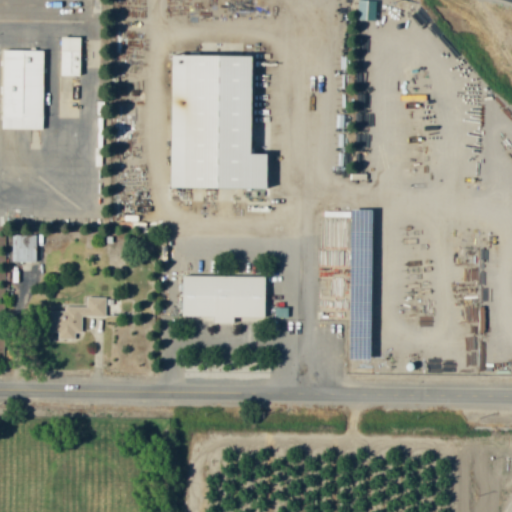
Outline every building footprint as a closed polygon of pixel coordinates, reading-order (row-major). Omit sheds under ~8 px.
[(374,21),(375,1),(359,1),(358,21),(374,21)] [(59,76),(79,76),(79,38),(59,37),(59,76)] [(41,130),(42,51),(1,51),(1,130),(41,130)] [(167,189),(263,190),(263,155),(249,155),(250,57),(168,56),(167,189)] [(11,235),(11,262),(35,262),(35,236),(11,235)] [(264,278),(181,276),(180,317),(211,318),(211,324),(231,325),(231,318),(263,319),(264,278)] [(105,317),(105,297),(86,297),(86,309),(45,309),(45,329),(57,329),(57,340),(74,340),(74,334),(81,334),(81,317),(105,317)]
